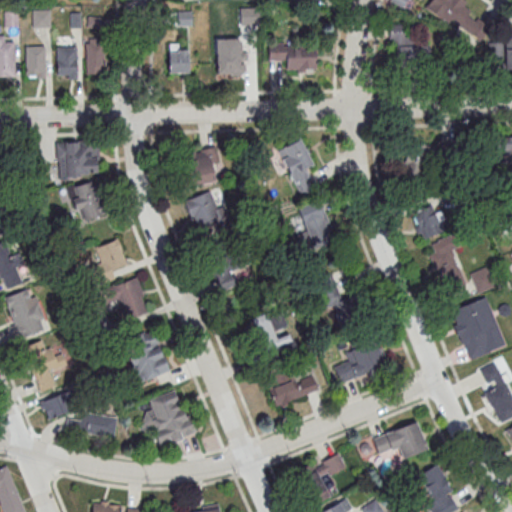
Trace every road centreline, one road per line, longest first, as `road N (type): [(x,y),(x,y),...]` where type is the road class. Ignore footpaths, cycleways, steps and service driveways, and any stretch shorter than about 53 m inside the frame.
road 1 (residential): [(511,508),(449,412),(362,196),(351,106),(361,0)]
road 2 (residential): [(267,511),(135,178),(134,0)]
road 3 (residential): [(511,104),(0,117)]
road 4 (residential): [(435,381),(247,458),(203,468),(112,470),(0,442)]
road 5 (residential): [(49,511),(0,389)]
